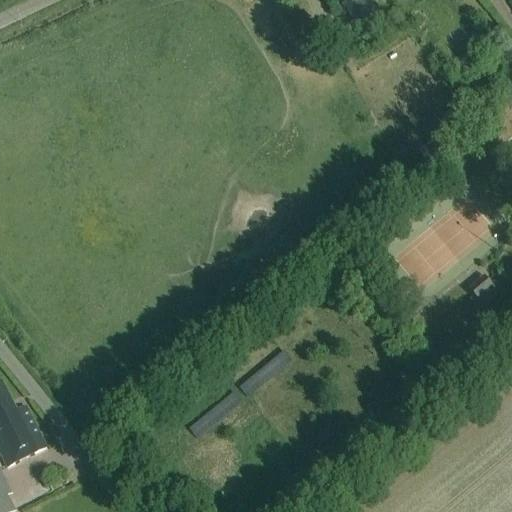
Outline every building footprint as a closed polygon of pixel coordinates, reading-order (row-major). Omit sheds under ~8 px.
[(359,0),(355,0),(343,7),(357,31),(372,22),(359,0)] [(487,53),(481,45),(457,62),(465,73),(481,61),(479,59),(487,53)] [(480,125),(499,151),(511,141),(511,113),(506,106),(480,125)] [(498,290),(487,276),(470,292),(483,303),(498,290)] [(0,453),(7,469),(47,449),(26,408),(17,413),(3,384),(0,385),(0,453)] [(0,511),(14,511),(0,482),(0,511)]
